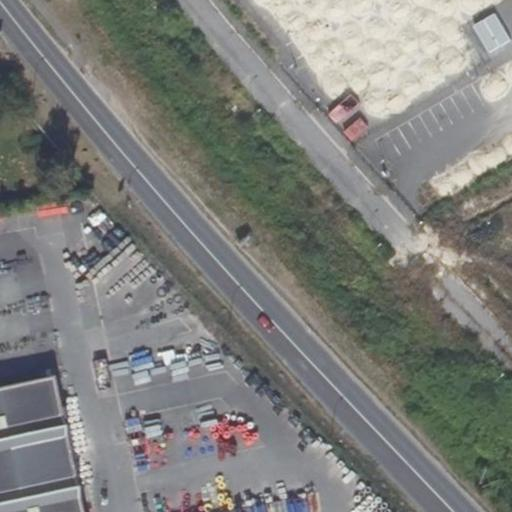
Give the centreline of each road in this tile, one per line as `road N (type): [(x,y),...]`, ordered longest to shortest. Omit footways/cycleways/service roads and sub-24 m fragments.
road 1 (secondary): [(453,511),(156,192),(0,1)]
road 2 (unknown): [(105,502),(286,455),(336,511)]
road 3 (unknown): [(105,502),(58,278)]
